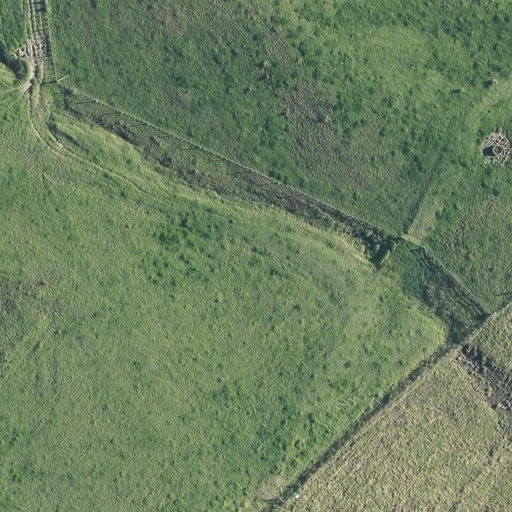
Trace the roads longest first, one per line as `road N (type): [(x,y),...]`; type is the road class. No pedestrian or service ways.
road 1 (track): [(348,331),(322,290),(278,257),(43,163),(29,143),(16,0)]
road 2 (track): [(511,93),(481,120),(348,331),(303,439),(243,511)]
